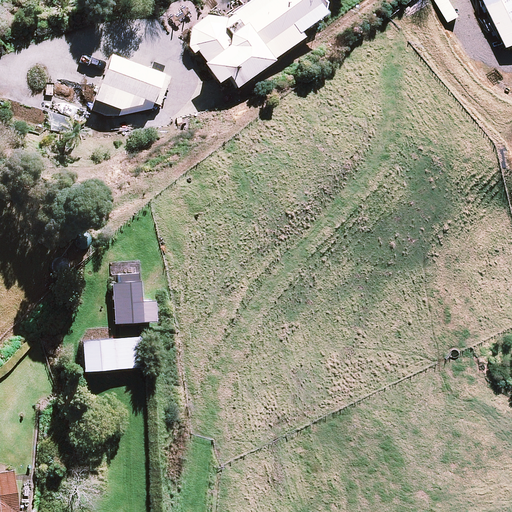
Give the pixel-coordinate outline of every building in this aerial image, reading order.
[(326,8),(320,0),(247,0),(222,19),(207,16),(188,30),(186,46),(216,85),(225,78),(235,91),(299,43),(292,34),(326,8)] [(511,42),(511,0),(483,0),(505,46),(511,42)] [(86,99),(117,111),(159,104),(169,77),(103,53),(86,99)] [(141,303),(140,273),(114,273),(116,327),(157,327),(156,302),(141,303)] [(146,372),(143,341),(83,347),(86,377),(146,372)] [(0,511),(16,511),(10,473),(0,474),(0,511)]
